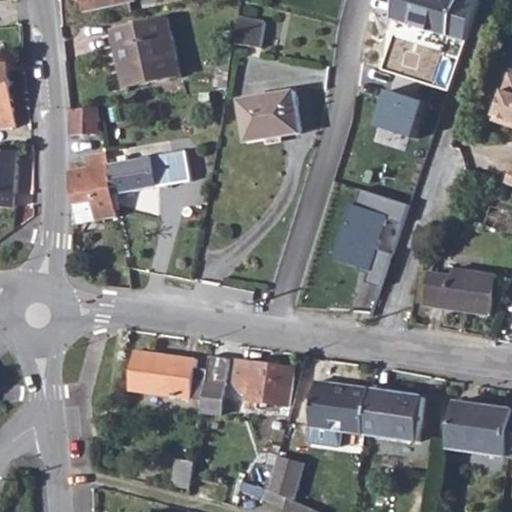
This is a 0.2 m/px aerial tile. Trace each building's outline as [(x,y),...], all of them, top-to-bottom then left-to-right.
[(85,0),(87,8),(129,0),(85,0)] [(401,0),(392,29),(448,47),(460,52),(469,37),(481,0),(401,0)] [(240,16),(236,42),(262,46),(267,20),(240,16)] [(170,17),(114,30),(126,87),(183,75),(170,17)] [(8,66),(0,67),(0,130),(16,128),(8,66)] [(511,77),(507,76),(491,124),(509,130),(511,128),(511,77)] [(300,129),(293,89),(240,100),(247,140),(300,129)] [(103,106),(70,109),(71,136),(88,133),(87,122),(105,120),(103,106)] [(114,163),(119,193),(194,179),(188,149),(114,163)] [(0,209),(16,211),(19,152),(0,150),(0,209)] [(95,167),(71,171),(74,188),(76,201),(96,197),(99,216),(123,212),(119,193),(113,163),(112,151),(92,155),(95,167)] [(371,273),(369,286),(382,289),(412,204),(364,194),(359,209),(355,208),(337,263),(371,273)] [(432,273),(428,303),(493,312),(499,274),(453,267),(452,276),(432,273)] [(132,390),(194,398),(199,367),(200,359),(137,351),(132,390)] [(211,368),(207,400),(206,412),(224,415),(228,386),(230,385),(233,357),(213,354),(211,368)] [(252,400),(277,404),(293,405),(297,368),(241,360),(237,383),(244,392),(250,393),(249,400),(252,400)] [(199,367),(194,398),(207,400),(211,368),(199,367)] [(313,430),(366,437),(372,392),(318,384),(313,430)] [(372,392),(366,437),(419,444),(426,399),(372,392)] [(276,411),(277,404),(252,400),(251,408),(276,411)] [(455,452),(510,460),(511,444),(511,411),(462,405),(455,452)] [(279,466),(273,490),(289,497),(299,501),(308,464),(282,457),(279,466)] [(268,489),(273,490),(279,466),(262,464),(268,489)] [(174,501),(191,504),(196,475),(178,472),(174,501)] [(289,497),(285,511),(323,511),(299,501),(289,497)]
